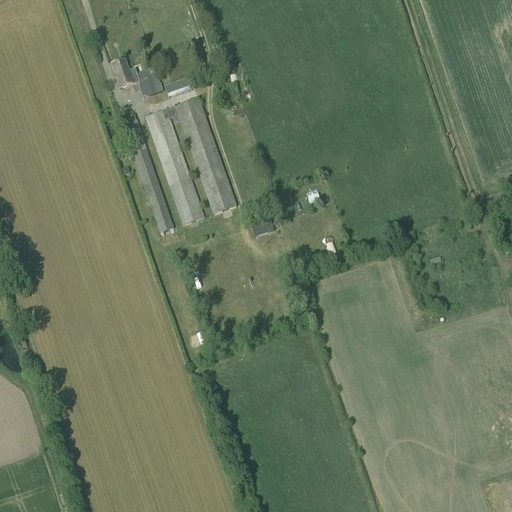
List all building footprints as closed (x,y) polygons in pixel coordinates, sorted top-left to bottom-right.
[(129,72),(126,61),(111,66),(120,91),(134,86),(139,84),(143,83),(148,96),(148,98),(158,95),(157,94),(164,92),(161,83),(154,85),(151,75),(147,76),(145,71),(136,74),(135,70),(129,72)] [(238,98),(243,97),(240,85),(246,83),(243,74),(231,77),(238,98)] [(195,85),(172,94),(174,100),(198,91),(195,85)] [(237,209),(199,100),(144,119),(183,227),(205,220),(170,120),(171,120),(178,117),(180,122),(213,217),(237,209)] [(243,114),(232,117),(241,152),(252,149),(243,114)] [(160,235),(174,231),(135,117),(121,122),(160,235)] [(127,169),(121,171),(123,177),(130,175),(127,169)] [(317,209),(326,204),(321,195),(312,200),(317,209)] [(329,209),(316,216),(320,223),(332,217),(329,209)] [(254,237),(274,231),(269,216),(249,222),(254,237)] [(336,243),(329,245),(332,256),(338,255),(336,243)] [(200,296),(215,294),(214,284),(199,286),(200,296)] [(181,301),(184,311),(192,309),(189,299),(181,301)] [(231,340),(232,329),(224,328),(222,339),(231,340)] [(191,337),(195,347),(205,344),(201,333),(191,337)]
